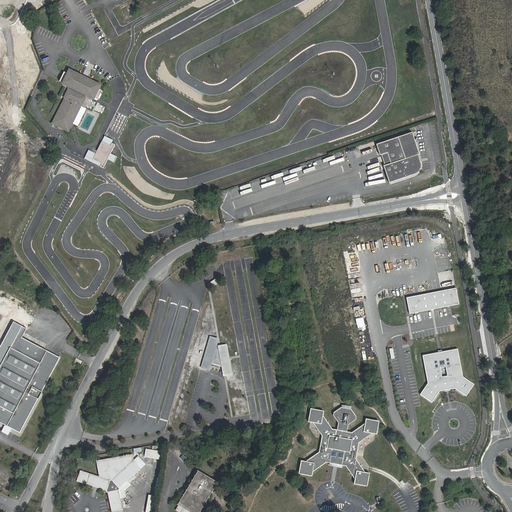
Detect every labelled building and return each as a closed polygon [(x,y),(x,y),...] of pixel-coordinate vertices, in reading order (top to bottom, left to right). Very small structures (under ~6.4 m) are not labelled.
[(66,88),(62,97),(64,98),(58,109),(60,111),(57,117),(55,116),(53,119),(56,120),(55,122),(58,124),(56,126),(62,129),(63,127),(66,128),(67,125),(69,126),(71,123),(68,122),(71,117),(73,118),(79,105),(82,106),(86,96),(85,96),(86,93),(95,97),(99,99),(103,90),(98,88),(99,85),(93,82),(94,81),(88,78),(87,80),(81,78),(82,75),(75,73),(74,74),(69,72),(68,74),(63,72),(59,81),(64,82),(70,86),(69,89),(66,88)] [(77,126),(86,108),(81,106),(73,124),(77,126)] [(421,162),(420,161),(418,162),(416,156),(416,155),(418,155),(418,154),(420,154),(421,153),(412,131),(377,144),(381,156),(383,155),(389,153),(390,158),(392,162),(386,165),(384,165),(391,182),(416,174),(418,172),(419,170),(420,169),(421,167),(421,166),(421,164),(421,162)] [(102,141),(99,146),(111,152),(114,147),(102,141)] [(111,152),(99,146),(93,159),(102,163),(102,164),(105,166),(111,152)] [(383,156),(386,165),(392,162),(390,158),(389,153),(383,155),(383,156)] [(456,288),(406,298),(409,314),(459,304),(456,288)] [(13,322),(0,346),(0,421),(23,433),(63,357),(23,336),(26,329),(13,322)] [(210,336),(201,367),(211,370),(212,363),(222,366),(224,376),(233,374),(227,344),(218,346),(218,348),(217,348),(219,339),(210,336)] [(457,349),(422,355),(428,383),(420,395),(432,402),(439,391),(455,388),(466,396),(474,385),(463,376),(457,349)] [(326,410),(313,408),(310,422),(314,422),(323,436),(320,451),(308,461),(303,460),(300,474),(314,476),(316,470),(328,462),(348,465),(357,479),(356,484),(370,487),(372,473),(367,471),(358,458),(361,442),(374,434),(380,435),(381,420),(368,418),(367,422),(354,432),(350,431),(351,425),(358,419),(358,416),(352,408),(343,407),(334,412),(335,416),(340,422),(339,429),(334,428),(326,416),(326,410)] [(4,425),(1,432),(7,435),(11,429),(4,425)] [(145,449),(144,458),(159,459),(160,450),(145,449)] [(81,470),(77,481),(110,491),(110,492),(111,492),(115,511),(126,509),(122,490),(123,490),(123,489),(123,488),(146,465),(139,456),(134,460),(133,454),(97,461),(100,476),(81,470)] [(197,471),(174,510),(177,511),(198,511),(216,481),(197,471)]
